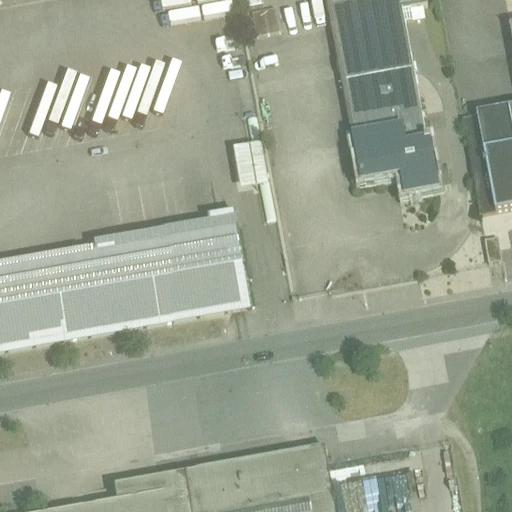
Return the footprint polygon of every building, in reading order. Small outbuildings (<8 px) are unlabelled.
[(427,0),(327,0),(333,29),(405,16),(430,11),(427,0)] [(278,14),(254,18),(259,42),(282,37),(278,14)] [(405,16),(333,29),(364,191),(403,183),(407,204),(442,197),(454,195),(449,172),(438,174),(432,144),(429,145),(405,16)] [(511,120),(511,115),(479,120),(488,165),(485,166),(486,170),(489,169),(498,218),(511,215),(511,120)] [(239,233),(0,274),(0,357),(254,313),(239,233)] [(505,268),(500,239),(486,242),(491,270),(505,268)] [(340,511),(333,469),(94,511),(340,511)]
